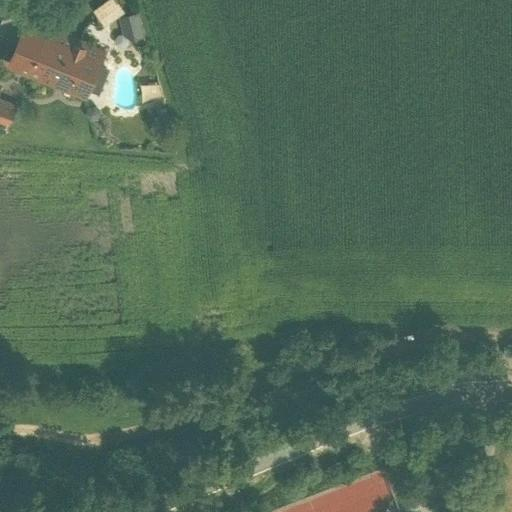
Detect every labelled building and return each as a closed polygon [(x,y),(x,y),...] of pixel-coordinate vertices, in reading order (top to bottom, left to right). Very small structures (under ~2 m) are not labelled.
[(99,24),(122,13),(115,0),(106,0),(91,7),(99,24)] [(0,43),(13,49),(25,20),(5,12),(0,23),(0,43)] [(138,13),(119,16),(123,39),(142,36),(138,13)] [(103,52),(25,20),(13,49),(5,68),(84,100),(103,52)] [(0,122),(5,124),(14,103),(0,97),(0,122)]
